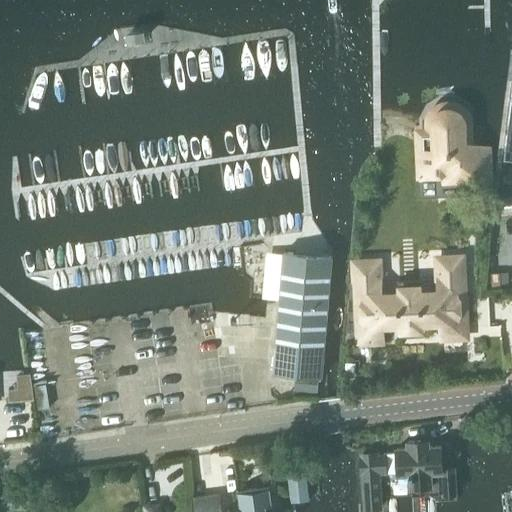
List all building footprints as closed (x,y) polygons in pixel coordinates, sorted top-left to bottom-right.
[(121,29),(123,47),(150,43),(148,25),(121,29)] [(511,83),(502,164),(511,164),(511,83)] [(421,179),(472,176),(491,176),(491,146),(470,143),(469,124),(469,119),(463,110),(454,105),(443,106),(434,111),(429,121),(429,126),(430,150),(420,151),(421,179)] [(333,256),(285,252),(285,254),(265,253),(261,297),(266,298),(281,299),(275,373),(322,378),(333,256)] [(347,318),(346,342),(360,342),(385,341),(384,325),(403,324),(403,325),(404,330),(423,329),(423,323),(442,322),(443,338),(467,336),(464,261),(463,257),(438,258),(440,291),(421,292),(420,286),(401,287),(401,293),(382,294),(380,261),(375,261),(355,262),(357,288),(349,288),(348,304),(358,303),(358,305),(358,307),(359,317),(347,318)] [(355,372),(356,363),(346,362),(345,371),(355,372)] [(46,383),(34,385),(38,409),(50,407),(46,383)] [(397,452),(385,453),(385,455),(386,471),(386,474),(400,473),(411,472),(411,485),(444,484),(444,494),(456,494),(454,468),(453,468),(444,469),(441,469),(439,447),(421,448),(420,443),(420,442),(409,442),(409,448),(399,449),(397,449),(397,452)] [(362,457),(361,457),(362,472),(363,472),(365,504),(365,508),(381,507),(380,503),(379,471),(386,471),(385,455),(378,456),(377,452),(362,453),(362,457)] [(295,503),(310,501),(309,493),(304,458),(289,460),(294,495),(295,503)] [(243,511),(233,511),(275,511),(272,487),(239,491),(240,505),(243,505),(243,511)] [(220,495),(194,498),(195,511),(221,511),(220,496),(220,495)]
